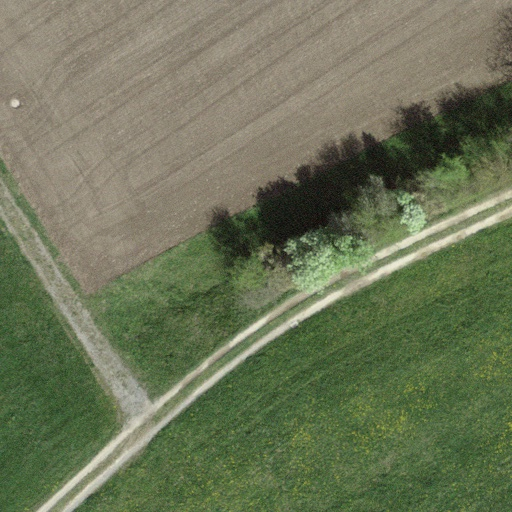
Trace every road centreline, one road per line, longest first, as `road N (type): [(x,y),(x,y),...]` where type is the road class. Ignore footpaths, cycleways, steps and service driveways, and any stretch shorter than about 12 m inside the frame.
road 1 (track): [(87,511),(143,454),(511,232)]
road 2 (track): [(143,454),(0,218)]
